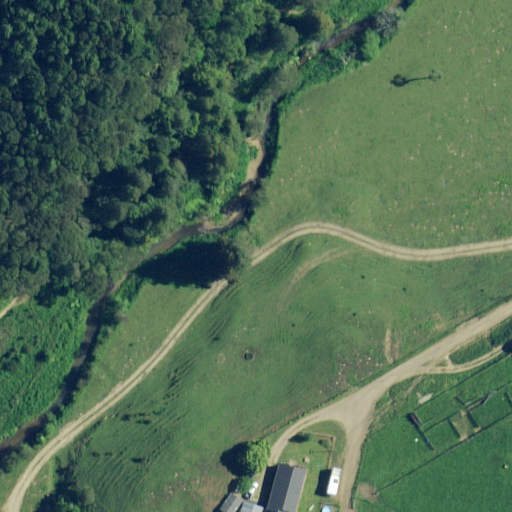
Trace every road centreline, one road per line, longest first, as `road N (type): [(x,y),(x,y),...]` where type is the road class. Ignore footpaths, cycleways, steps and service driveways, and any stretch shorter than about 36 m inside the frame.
road 1 (track): [(511,244),(416,255),(324,227),(286,236),(235,272),(132,383),(44,455),(15,511)]
road 2 (track): [(511,305),(364,397),(349,446),(346,511)]
